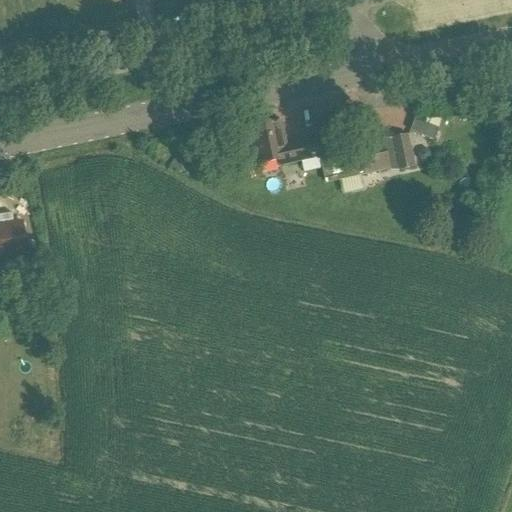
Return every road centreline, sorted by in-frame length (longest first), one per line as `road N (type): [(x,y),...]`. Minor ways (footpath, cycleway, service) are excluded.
road 1 (tertiary): [(0,145),(364,69)]
road 2 (unclassified): [(0,91),(344,11)]
road 3 (tertiary): [(364,69),(511,39)]
